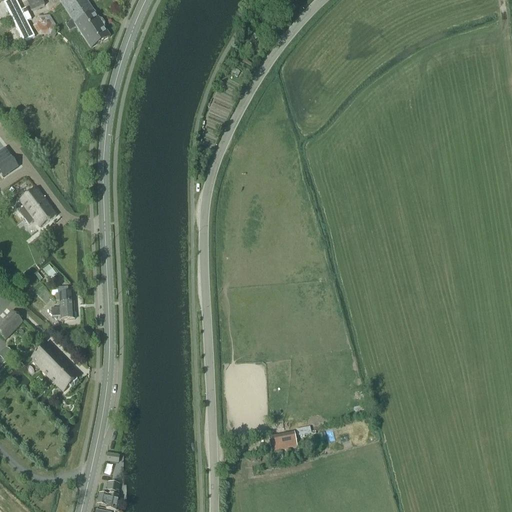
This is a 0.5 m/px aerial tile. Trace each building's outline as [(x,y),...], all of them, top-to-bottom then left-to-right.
[(15,0),(12,0),(4,4),(24,44),(34,38),(27,23),(31,21),(26,10),(21,12),(15,0)] [(25,0),(31,12),(45,7),(41,0),(25,0)] [(85,0),(57,0),(72,22),(65,26),(70,33),(77,29),(91,51),(110,38),(95,14),(85,0)] [(50,36),(55,26),(49,17),(38,18),(33,27),(39,36),(50,36)] [(259,31),(256,33),(250,27),(243,34),(253,45),(263,35),(259,31)] [(0,152),(0,173),(4,179),(18,169),(5,149),(0,152)] [(22,209),(18,213),(29,227),(32,224),(34,223),(40,230),(56,218),(36,191),(32,193),(30,191),(21,197),(23,200),(19,203),(24,209),(22,209)] [(51,281),(56,277),(49,267),(43,271),(51,281)] [(73,294),(68,295),(67,289),(57,289),(58,295),(55,295),(56,303),(59,303),(59,304),(73,303),(73,294)] [(60,318),(60,322),(74,321),(73,303),(59,304),(59,309),(51,309),(52,318),(60,318)] [(0,336),(5,341),(23,324),(12,313),(0,324),(0,336)] [(63,393),(79,377),(46,345),(30,361),(63,393)] [(0,369),(5,365),(14,357),(5,349),(0,353),(0,369)] [(357,419),(369,416),(366,406),(354,409),(357,419)] [(296,448),(294,436),(294,434),(288,435),(288,439),(269,443),(271,453),(296,448)] [(118,465),(119,457),(118,457),(115,456),(107,455),(107,456),(106,463),(118,465)] [(117,502),(118,498),(117,498),(118,494),(117,493),(119,485),(108,483),(106,491),(103,491),(102,496),(99,495),(97,506),(106,508),(106,510),(115,511),(116,508),(118,509),(119,502),(117,502)]
